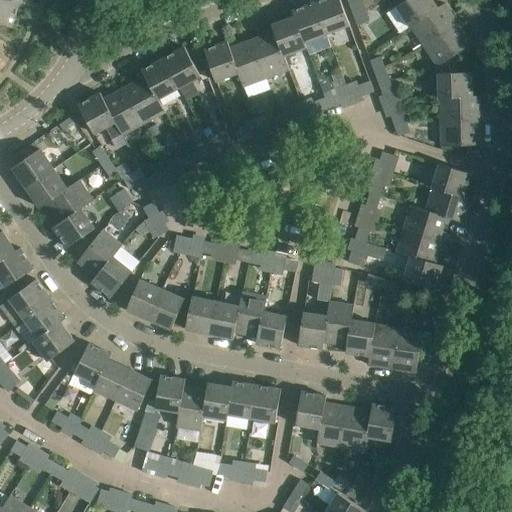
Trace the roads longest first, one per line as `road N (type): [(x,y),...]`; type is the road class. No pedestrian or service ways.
road 1 (residential): [(432,392),(160,344),(90,312),(0,184)]
road 2 (residential): [(432,392),(497,171),(503,103),(488,18),(477,0)]
road 3 (residential): [(67,71),(251,0)]
road 4 (residential): [(394,511),(432,392)]
